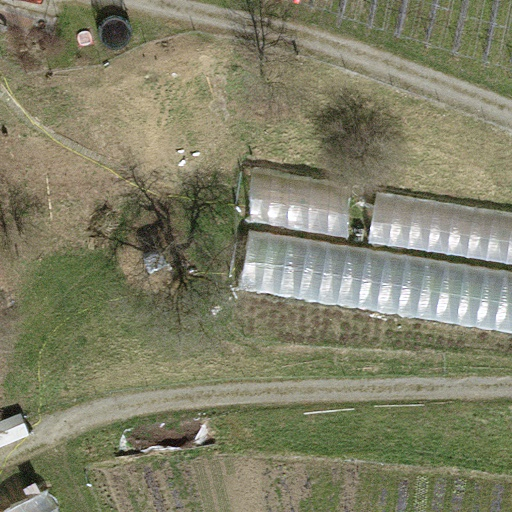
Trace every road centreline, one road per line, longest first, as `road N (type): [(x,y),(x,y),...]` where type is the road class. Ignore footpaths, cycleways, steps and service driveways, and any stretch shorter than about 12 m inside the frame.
road 1 (track): [(0,457),(73,422),(230,397),(511,390)]
road 2 (track): [(511,114),(240,24),(122,0)]
